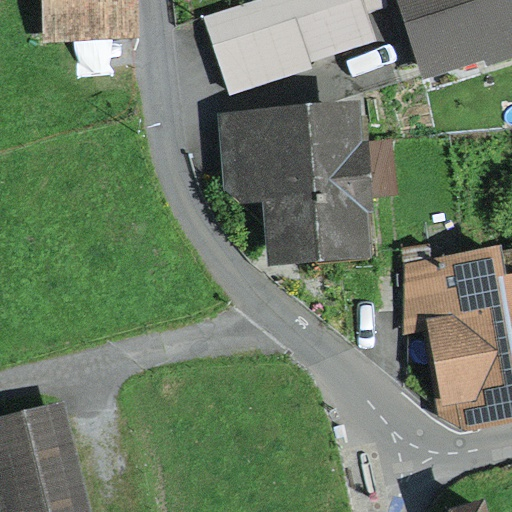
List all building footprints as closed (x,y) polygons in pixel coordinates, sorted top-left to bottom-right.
[(50,0),(51,33),(126,32),(124,0),(50,0)] [(308,67),(305,58),(357,41),(344,2),(349,0),(262,0),(206,18),(230,93),(308,67)] [(358,0),(363,14),(386,7),(384,0),(358,0)] [(511,56),(511,0),(405,0),(425,60),(484,42),(491,63),(511,56)] [(275,180),(281,255),(355,248),(344,118),(273,124),(273,118),(232,121),(237,183),(275,180)] [(511,255),(501,257),(511,341),(511,367),(508,368),(511,389),(511,255)] [(511,389),(508,368),(511,367),(511,341),(501,257),(405,266),(404,329),(437,324),(454,418),(511,409),(511,389)] [(0,485),(6,511),(77,511),(54,415),(0,428),(0,485)]
